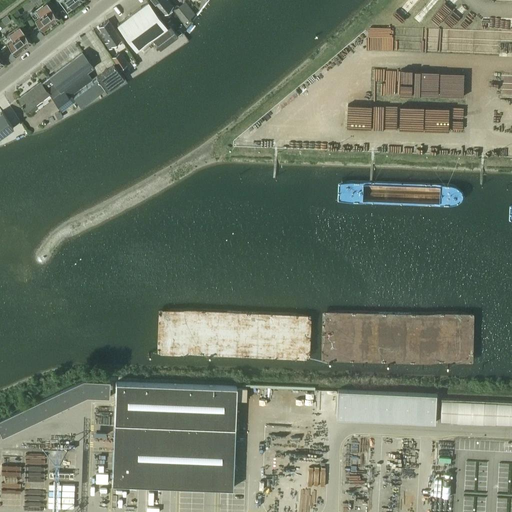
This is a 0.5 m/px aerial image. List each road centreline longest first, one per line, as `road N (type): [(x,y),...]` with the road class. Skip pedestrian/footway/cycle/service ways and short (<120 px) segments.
road 1 (unknown): [(478,64),(343,59),(301,98),(299,121),(320,136),(477,144)]
road 2 (residential): [(0,85),(111,0)]
